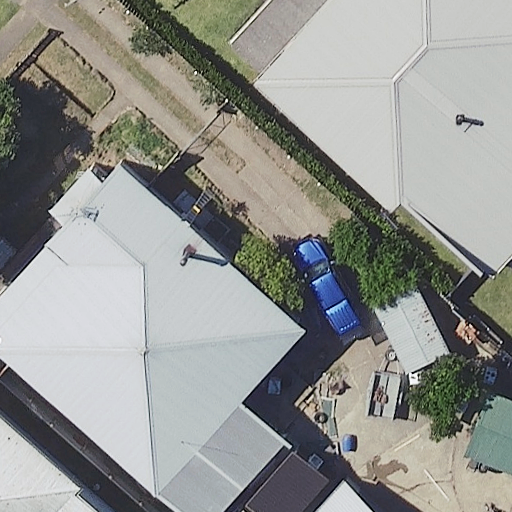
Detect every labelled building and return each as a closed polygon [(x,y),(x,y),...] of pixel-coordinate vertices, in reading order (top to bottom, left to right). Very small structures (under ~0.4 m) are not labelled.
[(511,0),(292,0),(240,57),(382,187),(390,178),(484,265),(511,235),(511,0)] [(301,303),(112,135),(0,261),(0,338),(195,511),(205,511),(284,424),(234,379),(301,303)] [(442,338),(412,271),(372,288),(403,355),(442,338)] [(511,277),(466,324),(511,368),(511,277)] [(511,454),(511,384),(485,375),(463,437),(511,454)] [(128,511),(0,397),(0,511),(128,511)] [(395,511),(343,465),(300,511),(395,511)]
